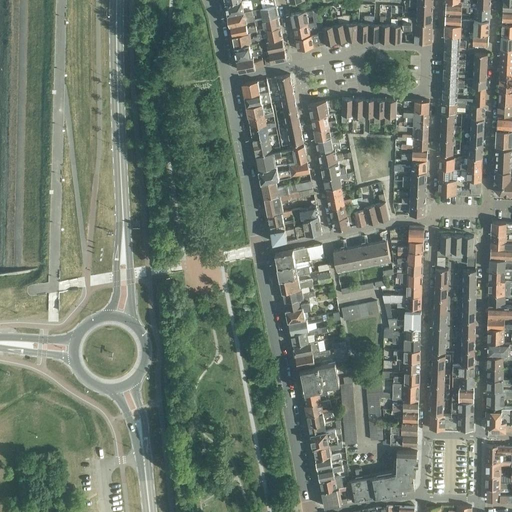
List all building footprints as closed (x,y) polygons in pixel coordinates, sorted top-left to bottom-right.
[(236,0),(226,2),(228,13),(252,8),(250,0),(236,0)] [(250,0),(252,8),(253,9),(254,9),(276,4),(275,0),(250,0)] [(409,17),(408,22),(411,22),(415,22),(432,23),(433,1),(409,0),(409,6),(417,6),(417,17),(409,17)] [(446,2),(445,13),(461,13),(470,13),(470,11),(470,7),(470,2),(463,2),(462,2),(446,2)] [(276,4),(254,9),(255,13),(261,11),(262,16),(260,17),(261,19),(278,15),(276,4)] [(470,7),(470,11),(475,11),(475,16),(473,16),(472,18),(489,19),(490,8),(477,7),(470,7)] [(228,13),(230,24),(246,21),(255,20),(253,9),(252,8),(228,13)] [(503,8),(502,23),(511,23),(511,8),(504,8),(503,8)] [(291,14),(293,25),(309,22),(308,16),(313,15),(314,22),(315,21),(316,23),(319,22),(316,11),(313,11),(313,9),(291,14)] [(460,24),(465,24),(469,24),(469,19),(460,19),(461,13),(445,13),(445,24),(460,24)] [(345,14),(342,15),(347,39),(358,39),(359,23),(349,22),(350,14),(345,14)] [(278,15),(261,19),(255,20),(256,25),(263,24),(264,29),(265,29),(280,26),(278,15)] [(337,16),(339,24),(333,25),(337,41),(347,39),(342,15),(337,16)] [(364,23),(359,23),(358,39),(366,40),(366,15),(364,15),(364,23)] [(370,15),(366,15),(366,40),(373,40),(373,39),(374,23),(370,23),(370,15)] [(380,23),(379,23),(379,40),(390,41),(391,24),(385,24),(386,16),(380,15),(380,23)] [(396,24),(391,24),(390,41),(401,41),(402,24),(402,16),(397,16),(396,24)] [(326,43),(337,41),(333,25),(332,17),(326,18),(328,26),(322,27),(323,31),(326,43)] [(469,18),(469,19),(469,24),(469,31),(489,32),(489,19),(472,18),(469,18)] [(230,24),(233,35),(250,32),(257,31),(256,25),(247,27),(246,23),(246,21),(230,24)] [(309,22),(293,25),(295,36),(310,34),(309,28),(322,25),(321,21),(319,22),(316,23),(315,21),(314,22),(309,22)] [(411,22),(408,22),(403,22),(404,30),(411,30),(411,25),(415,26),(415,37),(409,36),(409,34),(405,34),(406,41),(432,42),(432,23),(415,22),(411,22)] [(511,23),(502,23),(502,35),(511,35),(511,23)] [(445,24),(445,35),(460,35),(462,35),(462,33),(460,33),(460,24),(445,24)] [(280,26),(265,29),(267,38),(265,38),(266,40),(268,40),(282,37),(280,26)] [(233,35),(235,46),(250,43),(257,42),(259,41),(261,41),(259,30),(257,31),(258,36),(253,37),(253,38),(251,38),(250,32),(233,35)] [(317,32),(318,33),(320,44),(326,43),(323,31),(317,32)] [(489,32),(469,31),(469,36),(469,39),(473,40),(473,45),(488,45),(489,32)] [(320,44),(318,33),(311,35),(296,38),(298,49),(320,45),(320,44)] [(445,35),(444,44),(466,45),(466,41),(460,41),(460,35),(445,35)] [(511,35),(502,35),(501,48),(511,48),(511,35)] [(259,42),(260,47),(268,46),(269,51),(285,48),(282,37),(267,40),(259,42)] [(235,46),(237,58),(253,55),(257,54),(262,53),(260,47),(259,42),(259,41),(257,42),(258,48),(253,49),(253,51),(251,51),(250,43),(235,46)] [(285,48),(269,51),(270,57),(265,58),(266,65),(272,64),(272,62),(287,59),(285,48)] [(511,48),(501,48),(500,61),(511,61),(511,48)] [(444,52),(444,62),(465,63),(466,60),(459,59),(459,53),(445,53),(444,52)] [(476,87),(486,87),(486,79),(488,53),(487,66),(486,79),(473,78),(467,78),(467,86),(476,87)] [(487,66),(488,53),(475,53),(474,65),(487,66)] [(253,55),(237,58),(239,70),(256,67),(264,65),(262,58),(258,59),(257,54),(253,55)] [(511,61),(500,61),(500,74),(511,74),(511,61)] [(465,63),(444,62),(443,71),(458,72),(459,66),(465,67),(465,63)] [(474,65),(473,78),(486,79),(487,66),(474,65)] [(277,76),(281,96),(288,94),(287,90),(293,88),(290,74),(277,76)] [(443,74),(443,83),(465,84),(465,80),(458,80),(458,74),(443,74)] [(511,74),(500,74),(499,90),(511,90),(511,74)] [(242,83),(245,95),(269,90),(268,85),(259,87),(258,80),(242,83)] [(443,83),(442,92),(458,93),(458,87),(464,87),(465,84),(443,83)] [(466,103),(469,103),(485,104),(486,87),(476,87),(475,98),(457,97),(458,93),(442,92),(442,101),(466,102),(466,103)] [(281,96),(284,109),(297,106),(293,88),(287,90),(288,94),(281,96)] [(245,95),(247,106),(263,103),(271,101),(270,97),(269,90),(245,95)] [(511,90),(499,90),(498,103),(511,103),(511,90)] [(347,114),(353,114),(353,97),(342,97),(342,114),(342,122),(347,122),(347,114)] [(364,115),(364,114),(365,98),(353,97),(353,114),(358,114),(358,122),(364,122),(364,115)] [(380,115),(385,115),(386,98),(375,98),(374,115),(374,123),(379,123),(380,115)] [(396,116),(396,114),(397,109),(397,99),(386,98),(385,115),(385,123),(390,123),(390,115),(396,116)] [(414,110),(429,111),(429,100),(404,99),(404,105),(406,105),(407,104),(415,105),(414,110)] [(309,104),(312,118),(327,115),(329,114),(326,100),(309,104)] [(466,103),(466,102),(442,101),(442,112),(455,112),(457,113),(457,111),(465,111),(466,103)] [(247,106),(249,116),(273,112),(272,107),(264,109),(263,103),(247,106)] [(466,116),(471,117),(484,117),(485,104),(469,103),(469,114),(466,114),(466,116)] [(511,103),(498,103),(497,114),(511,115),(511,103)] [(284,109),(287,124),(293,122),(294,127),(300,126),(297,106),(284,109)] [(414,110),(397,109),(396,114),(403,114),(403,115),(406,115),(406,121),(403,121),(403,122),(399,122),(399,125),(413,126),(428,126),(429,111),(414,110)] [(249,116),(251,127),(267,124),(266,117),(274,115),(273,112),(249,116)] [(454,127),(455,112),(442,112),(441,126),(454,127)] [(314,129),(329,126),(327,115),(312,118),(314,129)] [(511,116),(497,116),(497,129),(511,129),(511,125),(511,116)] [(471,117),(471,130),(484,130),(484,117),(471,117)] [(251,127),(253,139),(270,136),(269,130),(271,130),(271,127),(276,126),(276,122),(267,124),(251,127)] [(293,122),(287,124),(291,144),(303,141),(300,126),(294,127),(293,122)] [(314,129),(316,140),(338,135),(338,131),(331,133),(329,126),(314,129)] [(413,126),(413,137),(428,138),(428,126),(413,126)] [(453,140),(454,127),(441,126),(440,140),(453,140)] [(511,129),(497,129),(496,144),(511,145),(511,140),(511,129)] [(471,130),(470,143),(483,144),(484,130),(471,130)] [(316,140),(319,152),(335,148),(341,147),(338,135),(316,140)] [(253,139),(256,155),(281,150),(280,147),(274,148),(274,149),(273,149),(270,136),(253,139)] [(402,144),(402,148),(413,148),(427,148),(428,138),(413,137),(412,144),(402,144)] [(453,153),(453,140),(440,140),(440,153),(453,153)] [(470,143),(470,146),(469,156),(482,157),(483,144),(470,143)] [(256,155),(259,170),(276,166),(275,158),(284,156),(283,154),(293,152),(295,163),(307,160),(304,145),(281,150),(256,155)] [(321,164),(338,160),(343,159),(344,159),(342,153),(336,154),(335,148),(319,152),(321,164)] [(401,158),(412,159),(427,159),(427,148),(413,148),(402,148),(402,150),(413,150),(413,154),(402,154),(401,158)] [(497,153),(496,159),(511,160),(511,155),(511,149),(496,148),(496,153),(497,153)] [(440,156),(439,168),(454,169),(455,157),(440,156)] [(460,169),(462,169),(482,170),(482,157),(469,156),(467,156),(467,164),(461,163),(460,169)] [(321,165),(324,177),(346,173),(345,170),(340,171),(339,164),(344,163),(343,159),(338,160),(338,162),(321,165)] [(394,170),(411,170),(427,171),(427,159),(412,159),(412,166),(406,166),(406,165),(395,164),(394,170)] [(495,166),(495,170),(511,171),(511,165),(511,160),(496,159),(496,166),(495,166)] [(259,170),(262,182),(276,179),(310,172),(307,160),(295,163),(289,164),(290,169),(279,171),(278,166),(276,166),(259,170)] [(439,168),(439,179),(454,179),(454,169),(439,168)] [(464,180),(470,180),(481,181),(482,170),(462,169),(462,173),(464,173),(464,180)] [(403,176),(402,181),(426,182),(427,171),(411,170),(411,176),(403,176)] [(511,171),(495,170),(494,178),(494,183),(494,187),(500,194),(511,194),(511,176),(510,175),(511,171)] [(324,177),(326,189),(341,186),(342,186),(340,178),(342,177),(343,179),(347,178),(346,173),(324,177)] [(262,182),(265,197),(313,187),(311,180),(278,187),(276,179),(262,182)] [(454,179),(439,179),(438,193),(456,194),(480,195),(481,181),(470,180),(470,187),(471,187),(471,189),(461,189),(461,187),(456,187),(457,180),(454,179)] [(410,187),(410,192),(426,193),(426,182),(402,181),(402,186),(410,187)] [(326,189),(330,207),(347,204),(352,203),(350,192),(348,192),(349,199),(344,200),(341,186),(326,189)] [(265,197),(268,214),(284,211),(282,203),(289,202),(288,199),(314,194),(313,187),(265,197)] [(410,203),(425,204),(426,193),(410,192),(410,198),(402,197),(401,203),(410,203)] [(380,202),(375,203),(379,219),(390,217),(386,201),(384,193),(378,194),(380,202)] [(368,197),(362,198),(363,202),(367,222),(379,219),(375,203),(370,205),(368,197)] [(352,205),(353,207),(354,214),(356,220),(357,225),(367,222),(363,202),(362,198),(358,199),(359,203),(352,205)] [(425,204),(410,203),(410,214),(425,215),(425,204)] [(330,207),(332,219),(354,214),(353,207),(350,208),(351,210),(346,211),(345,206),(347,206),(347,204),(330,207)] [(292,209),(293,214),(293,215),(300,214),(301,219),(303,218),(318,215),(316,205),(292,209)] [(268,214),(270,225),(283,222),(282,216),(293,214),(292,209),(284,211),(268,214)] [(354,214),(332,219),(334,230),(350,226),(349,221),(356,220),(354,214)] [(295,226),(295,227),(297,237),(322,232),(318,215),(303,218),(304,224),(295,226)] [(492,220),(491,232),(506,233),(509,233),(511,232),(511,221),(506,221),(492,220)] [(283,222),(270,225),(273,242),(287,239),(297,237),(295,227),(285,229),(284,222),(283,222)] [(406,239),(409,240),(424,240),(424,226),(409,226),(409,237),(407,237),(406,239)] [(491,232),(491,241),(506,242),(511,242),(511,237),(509,238),(509,239),(506,239),(506,235),(508,235),(509,233),(506,233),(491,232)] [(446,251),(451,251),(452,234),(441,234),(440,250),(437,250),(437,255),(446,256),(446,251)] [(462,251),(463,235),(452,234),(451,251),(462,251)] [(474,235),(463,235),(462,251),(468,252),(467,257),(476,257),(476,252),(473,251),(474,235)] [(337,269),(391,258),(387,240),(333,250),(337,269)] [(398,246),(398,250),(423,251),(424,240),(409,240),(408,247),(406,247),(406,246),(398,246)] [(293,249),(275,253),(278,265),(296,262),(308,260),(324,256),(322,244),(307,246),(293,249)] [(511,247),(491,247),(490,257),(495,257),(495,258),(505,258),(505,257),(511,257),(511,247)] [(398,258),(397,261),(423,262),(423,251),(398,250),(398,255),(408,255),(408,259),(406,258),(398,258)] [(445,257),(437,257),(437,266),(445,267),(445,257)] [(490,257),(490,269),(505,270),(505,262),(511,262),(511,266),(511,267),(511,266),(511,257),(505,257),(505,258),(495,258),(495,257),(490,257)] [(278,265),(280,278),(298,274),(312,272),(311,266),(309,266),(308,260),(278,265)] [(397,269),(397,272),(422,273),(423,262),(397,261),(397,265),(403,266),(403,265),(406,265),(406,270),(403,270),(402,269),(397,269)] [(436,268),(435,281),(448,282),(449,268),(436,268)] [(330,277),(329,269),(317,271),(319,280),(330,277)] [(464,269),(463,283),(476,283),(476,269),(464,269)] [(490,269),(489,280),(505,281),(505,278),(510,278),(511,274),(511,269),(505,270),(490,269)] [(400,283),(407,284),(422,284),(422,273),(397,272),(397,277),(400,277),(400,283)] [(280,278),(283,291),(309,286),(313,285),(312,279),(300,281),(298,274),(280,278)] [(489,280),(489,294),(504,294),(505,286),(511,286),(511,281),(505,281),(489,280)] [(435,281),(435,295),(448,296),(448,282),(435,281)] [(463,283),(463,296),(476,297),(476,283),(463,283)] [(407,284),(406,295),(422,295),(422,284),(407,284)] [(285,301),(310,296),(315,295),(314,291),(310,292),(309,286),(283,291),(285,301)] [(422,295),(406,295),(396,294),(383,294),(384,301),(391,302),(391,299),(397,299),(397,306),(421,307),(422,295)] [(435,295),(434,309),(447,309),(448,296),(435,295)] [(310,296),(285,301),(289,320),(305,317),(305,316),(308,316),(307,308),(312,307),(310,296)] [(463,296),(463,310),(476,310),(476,297),(463,296)] [(371,301),(373,313),(379,312),(377,300),(371,301)] [(367,314),(373,313),(371,301),(365,303),(367,314)] [(367,314),(365,303),(359,304),(362,316),(367,314)] [(362,316),(359,304),(353,305),(356,317),(362,316)] [(511,305),(489,304),(488,316),(504,316),(511,316),(511,305)] [(356,317),(353,305),(347,306),(350,318),(356,317)] [(350,318),(347,306),(341,307),(344,319),(350,318)] [(434,309),(434,323),(447,323),(447,309),(434,309)] [(463,310),(462,323),(475,323),(476,310),(463,310)] [(388,318),(390,327),(394,327),(397,327),(405,327),(421,327),(421,311),(405,311),(405,320),(397,320),(397,318),(388,318)] [(289,322),(291,333),(311,329),(310,327),(309,328),(307,322),(323,319),(322,314),(306,317),(307,318),(289,322)] [(488,316),(488,328),(504,328),(511,327),(511,323),(504,324),(504,316),(488,316)] [(434,323),(433,337),(446,337),(447,323),(434,323)] [(462,323),(462,337),(475,337),(475,323),(462,323)] [(327,326),(311,329),(291,333),(294,345),(316,341),(314,334),(328,331),(327,326)] [(392,337),(395,337),(421,337),(421,327),(405,327),(404,331),(394,331),(394,327),(390,327),(384,328),(384,336),(392,337)] [(488,328),(488,342),(504,342),(504,330),(509,331),(509,328),(504,328),(488,328)] [(392,337),(393,343),(398,343),(398,341),(404,341),(404,348),(420,348),(421,337),(395,337),(392,337)] [(446,337),(433,337),(433,350),(446,351),(446,337)] [(462,337),(462,351),(475,351),(475,337),(462,337)] [(318,340),(316,341),(294,345),(296,355),(320,351),(318,340)] [(488,342),(488,355),(511,355),(511,342),(504,342),(488,342)] [(329,349),(326,350),(320,351),(296,355),(298,367),(315,363),(314,358),(319,357),(318,356),(330,353),(329,349)] [(398,360),(420,361),(420,350),(394,349),(394,354),(398,354),(398,360)] [(462,351),(462,365),(474,365),(475,351),(462,351)] [(433,354),(432,368),(445,369),(445,354),(433,354)] [(487,367),(503,367),(503,359),(511,359),(511,355),(488,355),(487,367)] [(398,360),(395,360),(395,371),(405,371),(420,372),(420,361),(398,360)] [(302,391),(327,386),(340,384),(335,362),(300,368),(304,390),(302,391)] [(453,364),(453,375),(474,375),(474,365),(462,365),(460,365),(460,364),(453,364)] [(487,378),(503,379),(503,372),(511,371),(511,367),(503,367),(487,367),(487,378)] [(432,368),(431,383),(444,384),(445,369),(432,368)] [(393,382),(419,383),(420,372),(405,371),(405,377),(394,376),(393,382)] [(460,379),(459,387),(474,388),(474,375),(453,375),(453,379),(460,379)] [(487,378),(487,390),(503,390),(503,384),(511,384),(511,378),(503,379),(487,378)] [(340,383),(341,389),(353,389),(352,381),(344,383),(340,383)] [(393,398),(404,399),(419,399),(419,383),(393,382),(393,393),(383,391),(367,392),(368,397),(379,397),(383,396),(393,398)] [(431,383),(431,398),(444,399),(444,384),(431,383)] [(302,391),(305,404),(321,401),(320,395),(328,394),(327,386),(302,391)] [(452,394),(452,401),(474,401),(474,388),(459,387),(459,394),(452,394)] [(487,390),(487,406),(504,406),(504,397),(511,396),(511,390),(503,390),(487,390)] [(431,398),(430,413),(443,414),(444,399),(431,398)] [(305,404),(307,415),(323,412),(329,410),(328,408),(323,409),(322,406),(328,405),(329,407),(331,406),(330,399),(321,401),(305,404)] [(392,403),(392,409),(419,410),(419,399),(404,399),(403,405),(397,405),(397,403),(392,403)] [(452,411),(459,412),(474,412),(474,401),(452,401),(452,411)] [(487,406),(486,418),(511,418),(511,406),(504,406),(487,406)] [(403,414),(403,421),(418,421),(419,410),(392,409),(392,413),(403,414)] [(307,415),(309,425),(324,423),(325,423),(324,417),(333,415),(332,410),(329,410),(323,412),(307,415)] [(474,412),(459,412),(458,417),(451,416),(451,429),(473,429),(474,412)] [(451,429),(451,416),(451,414),(443,414),(430,413),(430,427),(430,428),(431,428),(451,429)] [(511,418),(486,418),(486,427),(489,430),(506,430),(511,429),(511,418)] [(309,425),(311,433),(326,430),(325,425),(331,424),(331,421),(328,422),(325,423),(324,423),(309,425)] [(391,432),(403,432),(418,433),(418,421),(403,421),(402,421),(402,427),(396,427),(394,426),(391,426),(391,432)] [(326,430),(311,433),(314,447),(338,442),(337,434),(341,433),(340,427),(337,428),(335,428),(326,430)] [(418,433),(403,432),(403,439),(397,438),(397,435),(391,435),(391,444),(417,445),(418,433)] [(313,447),(316,458),(332,455),(330,449),(339,447),(339,448),(343,447),(342,441),(338,442),(314,447),(313,447)] [(511,444),(486,444),(486,461),(509,461),(511,461),(511,465),(511,470),(511,469),(511,460),(509,460),(509,459),(500,459),(500,454),(496,454),(497,452),(511,452),(511,444)] [(349,480),(350,485),(351,489),(353,499),(361,498),(360,497),(366,495),(367,497),(382,494),(382,492),(385,492),(385,493),(396,491),(410,488),(411,474),(416,474),(416,465),(415,465),(415,459),(417,459),(417,451),(397,450),(397,471),(349,480)] [(316,458),(318,469),(342,464),(341,460),(339,461),(339,462),(332,463),(331,459),(341,457),(340,453),(332,455),(316,458)] [(486,461),(485,474),(500,474),(501,463),(503,463),(503,465),(511,465),(511,461),(509,461),(486,461)] [(318,469),(320,480),(335,477),(335,476),(333,470),(341,469),(342,475),(344,475),(343,468),(342,464),(318,469)] [(485,474),(485,487),(511,488),(511,482),(500,482),(501,476),(502,476),(502,474),(500,474),(485,474)] [(320,480),(322,491),(337,488),(343,486),(341,476),(335,476),(335,477),(320,480)] [(511,488),(485,487),(485,499),(507,500),(511,499),(511,485),(511,486),(511,482),(511,488)] [(337,488),(322,491),(325,506),(342,503),(347,502),(347,498),(339,499),(337,490),(339,489),(339,491),(351,489),(350,485),(346,486),(343,486),(337,488)]
